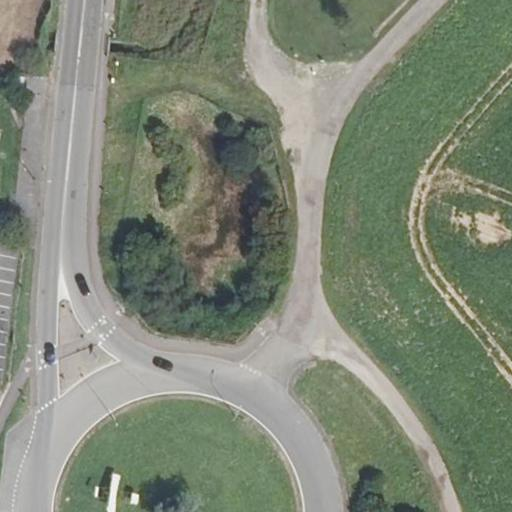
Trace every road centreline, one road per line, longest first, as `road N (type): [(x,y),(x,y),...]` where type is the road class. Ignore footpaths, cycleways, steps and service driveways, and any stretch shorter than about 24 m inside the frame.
road 1 (secondary): [(67,181),(50,327),(51,459)]
road 2 (secondary): [(191,379),(121,346),(104,329),(85,294),(67,181)]
road 3 (track): [(450,511),(413,436),(358,364),(310,334)]
road 4 (secondary): [(318,511),(296,442),(269,412),(235,390),(191,379)]
road 5 (secondary): [(85,0),(67,181)]
road 6 (secondary): [(191,379),(148,382),(108,397),(75,424),(51,459)]
road 7 (track): [(433,0),(333,106)]
road 8 (track): [(333,106),(279,62),(259,0)]
